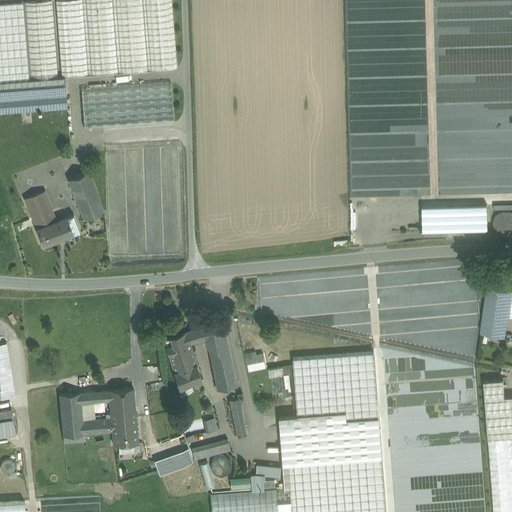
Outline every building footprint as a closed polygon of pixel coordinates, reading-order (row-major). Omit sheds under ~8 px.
[(51,0),(38,0),(25,1),(30,77),(57,75),(51,0)] [(82,0),(54,0),(60,75),(64,75),(87,73),(82,0)] [(112,0),(84,0),(90,73),(117,71),(112,0)] [(142,0),(115,0),(120,71),(147,69),(142,0)] [(171,0),(144,0),(149,69),(176,67),(171,0)] [(22,1),(0,2),(0,79),(27,78),(22,1)] [(0,110),(5,110),(4,96),(24,94),(28,94),(66,91),(64,75),(30,77),(27,78),(0,79),(0,110)] [(170,80),(81,87),(84,126),(173,119),(170,80)] [(66,91),(28,94),(30,109),(37,109),(37,111),(40,110),(40,108),(67,107),(66,91)] [(24,94),(4,96),(5,110),(25,109),(24,94)] [(492,139),(494,193),(511,192),(511,142),(511,143),(511,138),(511,137),(511,128),(511,129),(508,130),(509,134),(499,134),(509,137),(507,143),(503,143),(492,139)] [(88,170),(68,178),(84,218),(104,210),(88,170)] [(44,188),(24,197),(29,209),(49,200),(44,188)] [(49,200),(29,209),(36,228),(35,228),(42,244),(63,235),(63,234),(65,233),(66,234),(71,232),(72,233),(76,231),(78,226),(74,215),(69,213),(65,215),(65,216),(59,218),(59,219),(56,220),(56,217),(49,200)] [(487,203),(422,206),(423,230),(487,229),(487,203)] [(503,211),(498,213),(494,216),(492,221),(493,227),(496,231),(500,234),(505,236),(510,234),(511,233),(511,212),(508,211),(503,211)] [(510,290),(487,286),(481,332),(504,337),(510,290)] [(223,321),(202,326),(205,338),(225,333),(223,321)] [(202,326),(187,329),(191,343),(205,340),(205,338),(202,326)] [(187,329),(164,336),(173,370),(197,363),(191,343),(187,329)] [(225,333),(205,338),(205,340),(216,389),(236,385),(225,333)] [(3,341),(0,341),(0,387),(11,386),(3,341)] [(255,351),(246,353),(248,363),(264,360),(263,353),(256,355),(255,351)] [(373,351),(293,357),(298,414),(378,408),(373,351)] [(197,363),(173,370),(178,387),(179,387),(181,394),(191,391),(193,388),(191,383),(201,380),(197,363)] [(503,379),(483,380),(493,511),(511,511),(511,395),(504,396),(503,379)] [(11,386),(0,387),(0,388),(1,396),(13,394),(12,386),(11,386)] [(133,386),(108,388),(109,398),(110,409),(135,407),(133,386)] [(108,388),(94,389),(95,399),(109,398),(108,388)] [(94,389),(80,390),(81,401),(95,399),(94,389)] [(80,390),(59,392),(63,434),(84,432),(83,418),(81,401),(80,390)] [(239,397),(228,400),(235,428),(245,426),(239,397)] [(11,407),(0,409),(0,435),(15,433),(11,407)] [(135,407),(110,409),(111,415),(83,418),(84,432),(112,429),(113,443),(138,441),(135,407)] [(298,414),(280,416),(283,464),(382,457),(378,408),(298,414)] [(204,418),(206,431),(217,429),(215,416),(204,418)] [(245,426),(235,428),(236,435),(247,433),(245,426)] [(84,432),(63,434),(64,441),(84,439),(84,432)] [(226,438),(191,447),(194,458),(228,449),(226,438)] [(476,451),(477,459),(481,459),(479,442),(468,443),(469,452),(476,451)] [(186,445),(153,458),(158,473),(178,465),(177,462),(190,457),(186,445)] [(15,460),(16,458),(15,457),(14,455),(13,454),(11,454),(10,454),(8,455),(7,457),(7,458),(7,460),(8,461),(10,462),(11,463),(13,462),(14,461),(15,460)] [(231,468),(231,464),(231,460),(228,457),(225,455),(221,454),(217,455),(214,457),(212,460),(211,464),(212,468),(214,472),(218,474),(221,474),(225,474),(229,471),(231,468)] [(385,511),(382,457),(283,464),(285,487),(264,489),(253,490),(210,493),(211,511),(385,511)] [(206,486),(215,484),(207,459),(198,462),(206,486)] [(281,467),(257,464),(256,473),(251,473),(253,490),(264,489),(264,487),(264,480),(266,479),(265,474),(281,475),(281,467)] [(251,476),(230,478),(231,488),(252,486),(251,476)] [(275,479),(266,479),(264,480),(264,487),(275,486),(275,479)] [(28,511),(28,498),(0,499),(0,511),(28,511)]
